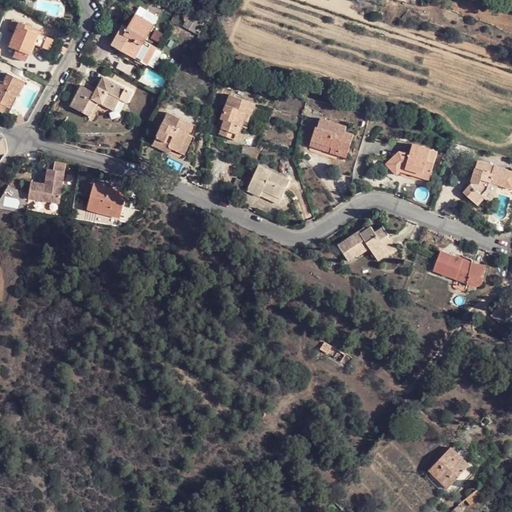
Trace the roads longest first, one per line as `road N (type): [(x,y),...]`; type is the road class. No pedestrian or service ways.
road 1 (residential): [(505,247),(383,203),(293,237),(147,175),(25,140)]
road 2 (track): [(511,271),(407,392)]
road 3 (residential): [(82,0),(85,22),(25,140)]
